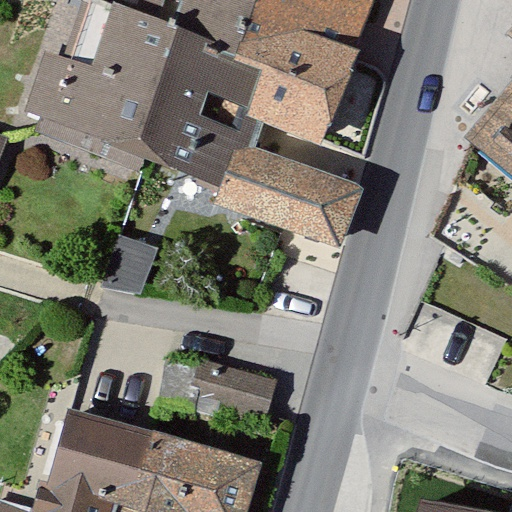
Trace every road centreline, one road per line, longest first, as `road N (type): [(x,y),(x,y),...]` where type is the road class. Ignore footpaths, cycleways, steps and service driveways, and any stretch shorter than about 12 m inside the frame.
road 1 (tertiary): [(340,380),(439,0)]
road 2 (unknown): [(340,380),(0,279)]
road 3 (residential): [(340,380),(511,430)]
road 4 (tertiary): [(304,511),(340,380)]
